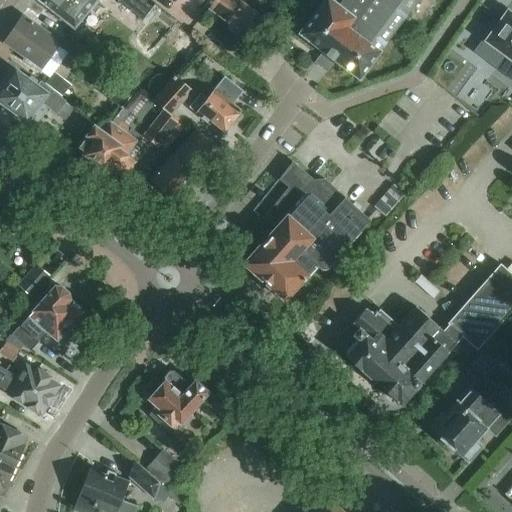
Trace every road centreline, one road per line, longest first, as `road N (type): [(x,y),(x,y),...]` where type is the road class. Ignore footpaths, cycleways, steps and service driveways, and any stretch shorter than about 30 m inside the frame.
road 1 (unclassified): [(429,511),(158,267)]
road 2 (residential): [(35,511),(49,462),(120,350),(158,267)]
road 3 (residential): [(158,267),(300,92)]
road 4 (unclassified): [(158,267),(0,151)]
